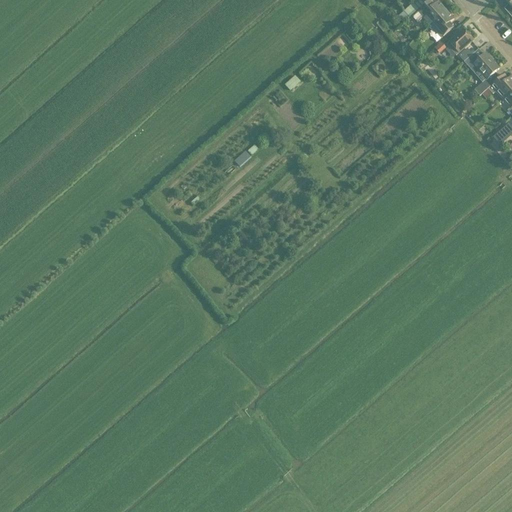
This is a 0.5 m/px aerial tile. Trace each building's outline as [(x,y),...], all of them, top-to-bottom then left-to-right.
[(416,0),(412,4),(403,12),(409,18),(418,10),(428,1),(426,0),(416,0)] [(432,24),(446,12),(439,4),(432,10),(428,5),(412,19),(417,24),(426,17),(432,24)] [(446,12),(432,24),(440,32),(437,35),(441,40),(451,31),(447,27),(454,21),(446,12)] [(380,22),(376,25),(384,34),(388,31),(380,22)] [(449,44),(447,46),(457,57),(459,55),(473,42),(463,32),(449,44)] [(436,48),(441,53),(448,47),(443,42),(436,48)] [(473,52),(471,54),(467,50),(459,57),(465,63),(475,54),(473,52)] [(499,69),(495,64),(490,58),(490,59),(486,54),(484,56),(479,50),(475,54),(465,63),(483,83),(486,80),(487,81),(499,69)] [(503,101),(511,92),(511,77),(511,78),(505,84),(501,79),(488,90),(493,95),(496,93),(503,101)] [(474,92),(479,98),(485,93),(480,87),(474,92)] [(511,92),(503,101),(510,109),(508,112),(511,116),(511,92)] [(254,146),(246,153),(251,158),(258,151),(254,146)] [(234,162),(238,167),(249,158),(245,152),(234,162)]
